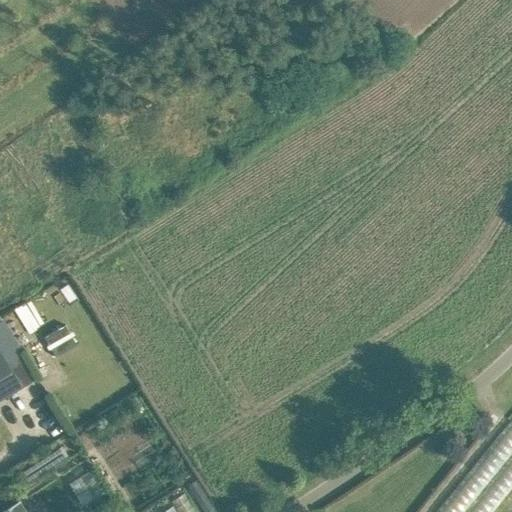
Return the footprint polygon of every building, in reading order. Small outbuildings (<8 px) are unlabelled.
[(84,140),(81,142),(90,156),(98,152),(89,137),(84,140)] [(0,378),(11,372),(6,363),(22,353),(3,319),(2,320),(0,316),(0,378)] [(65,325),(44,337),(56,356),(76,345),(65,325)] [(511,511),(511,416),(436,511),(511,511)] [(23,476),(30,486),(70,460),(64,450),(23,476)] [(26,511),(19,500),(0,511),(26,511)]
